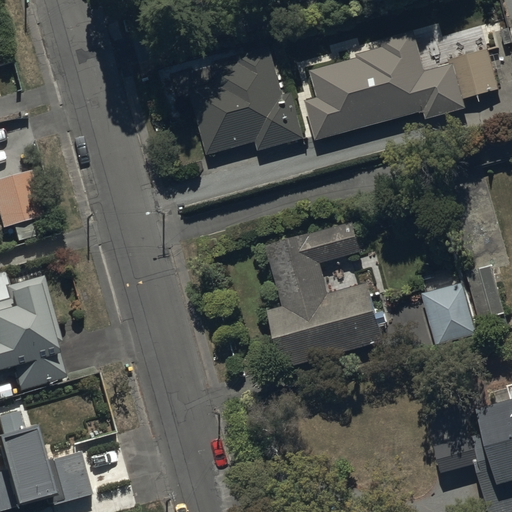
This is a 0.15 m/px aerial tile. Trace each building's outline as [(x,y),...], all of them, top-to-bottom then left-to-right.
[(501,92),(488,51),(448,62),(449,67),(426,74),(415,33),(383,42),(385,50),(357,57),(358,60),(311,73),(319,100),(308,103),(319,142),(501,92)] [(283,93),(270,44),(237,53),(239,60),(213,68),(216,80),(190,87),(208,152),(256,139),(259,149),(307,136),(294,90),(283,93)] [(34,175),(0,183),(0,215),(4,232),(46,221),(34,175)] [(315,238),(270,251),(287,312),(271,317),(287,373),(387,346),(371,289),(333,300),(324,269),(365,258),(357,229),(316,240),(315,238)] [(507,316),(493,269),(469,276),(483,323),(507,316)] [(60,338),(42,274),(8,284),(4,271),(0,271),(0,370),(13,366),(19,388),(66,375),(56,339),(60,338)] [(465,287),(425,298),(438,349),(478,338),(465,287)] [(482,462),(477,463),(490,511),(511,511),(511,411),(483,419),(488,438),(476,442),(482,462)] [(0,422),(0,427),(5,444),(0,444),(0,453),(7,477),(16,511),(41,511),(91,498),(79,455),(44,465),(36,436),(27,438),(21,417),(0,422)] [(0,511),(16,511),(7,477),(0,478),(0,511)]
